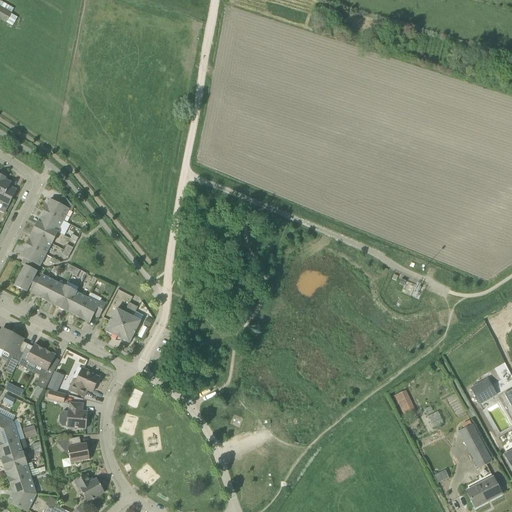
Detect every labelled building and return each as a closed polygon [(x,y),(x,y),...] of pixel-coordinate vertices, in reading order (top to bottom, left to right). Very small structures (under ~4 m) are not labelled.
[(0,19),(6,23),(11,13),(0,6),(0,19)] [(6,178),(1,176),(0,178),(0,203),(8,207),(17,190),(9,186),(11,183),(5,180),(6,178)] [(44,211),(63,221),(68,210),(71,211),(74,207),(63,196),(58,205),(50,200),(44,211)] [(44,211),(38,223),(57,232),(63,221),(44,211)] [(32,234),(51,244),(52,244),(58,233),(57,232),(38,223),(38,222),(32,234)] [(26,246),(45,255),(51,244),(32,234),(26,246)] [(67,245),(64,250),(70,254),(73,248),(67,245)] [(21,264),(25,266),(32,270),(35,264),(40,267),(45,255),(26,246),(21,257),(24,258),(21,264)] [(37,272),(32,270),(25,266),(15,286),(27,292),(29,288),(34,290),(40,279),(34,277),(37,272)] [(61,266),(55,268),(53,272),(57,275),(61,266)] [(67,272),(72,275),(75,268),(70,266),(67,272)] [(77,277),(80,271),(75,268),(72,275),(77,277)] [(40,279),(34,290),(32,294),(44,300),(53,281),(42,275),(40,279)] [(65,287),(53,281),(44,300),(55,306),(65,287)] [(66,312),(67,312),(76,293),(77,292),(65,286),(65,287),(55,306),(66,312)] [(88,299),(76,293),(67,312),(78,318),(88,299)] [(99,304),(88,299),(78,318),(89,323),(94,315),(99,318),(106,304),(100,301),(99,304)] [(116,309),(105,331),(113,336),(116,335),(120,337),(121,339),(129,344),(140,322),(133,318),(138,308),(129,303),(124,313),(116,309)] [(147,318),(143,325),(149,328),(153,321),(147,318)] [(143,340),(148,329),(143,327),(138,338),(143,340)] [(0,350),(4,352),(13,333),(12,332),(12,334),(2,329),(1,332),(0,332),(0,350)] [(17,365),(23,353),(18,351),(23,339),(14,335),(15,334),(13,333),(4,352),(10,355),(7,360),(6,372),(12,375),(17,365)] [(31,350),(26,347),(23,353),(17,365),(27,370),(30,363),(37,366),(45,350),(34,345),(31,350)] [(37,366),(42,369),(37,387),(44,391),(56,367),(51,365),(55,356),(45,350),(37,366)] [(92,393),(95,388),(99,378),(91,375),(92,373),(82,369),(77,381),(74,380),(69,391),(84,398),(87,390),(92,393)] [(57,392),(64,376),(55,372),(48,388),(57,392)] [(475,397),(492,387),(488,379),(470,389),(475,397)] [(404,418),(407,417),(411,415),(416,412),(406,391),(394,396),(404,418)] [(65,396),(49,392),(47,400),(63,404),(65,396)] [(76,428),(86,429),(87,416),(85,416),(85,413),(87,414),(87,413),(82,412),(82,405),(70,404),(69,411),(68,411),(67,419),(60,418),(59,423),(62,426),(67,427),(69,428),(69,430),(75,430),(76,428)] [(432,426),(442,422),(439,412),(428,416),(432,426)] [(0,433),(13,423),(0,416),(0,433)] [(0,448),(19,442),(13,423),(0,433),(0,448)] [(23,428),(25,438),(37,435),(34,425),(23,428)] [(492,462),(480,441),(472,425),(459,432),(478,469),(492,462)] [(89,460),(86,443),(70,446),(69,440),(56,442),(70,458),(71,464),(74,463),(77,467),(83,462),(89,460)] [(0,448),(0,452),(2,459),(22,453),(19,442),(0,448)] [(6,472),(26,465),(27,465),(23,453),(22,453),(2,459),(6,472)] [(6,472),(10,483),(30,476),(26,465),(6,472)] [(91,482),(87,475),(74,482),(80,493),(82,492),(88,502),(90,501),(91,503),(97,499),(96,498),(104,493),(99,484),(97,485),(95,480),(91,482)] [(10,483),(13,493),(36,495),(30,476),(10,483)] [(466,491),(475,508),(475,506),(490,498),(491,500),(502,494),(493,478),(466,491)] [(26,511),(27,511),(36,495),(13,493),(8,503),(26,511)]
